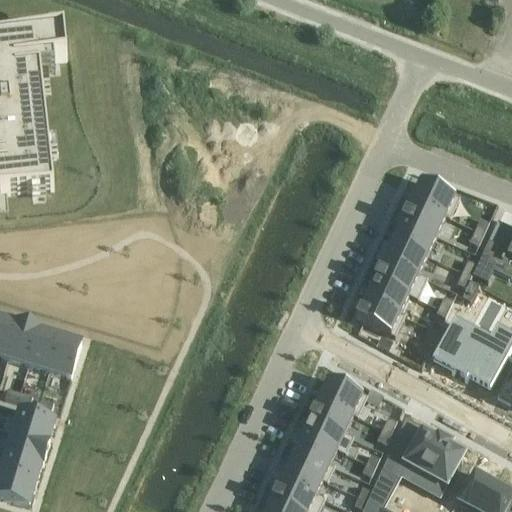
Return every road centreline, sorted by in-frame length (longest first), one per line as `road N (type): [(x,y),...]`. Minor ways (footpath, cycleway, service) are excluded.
road 1 (residential): [(296,328),(511,445)]
road 2 (residential): [(211,511),(296,328)]
road 3 (residential): [(296,328),(379,149)]
road 4 (unclassified): [(429,58),(283,0)]
road 5 (residential): [(379,149),(511,198)]
